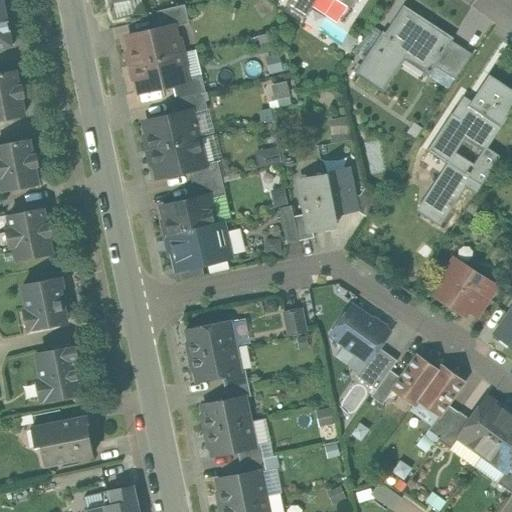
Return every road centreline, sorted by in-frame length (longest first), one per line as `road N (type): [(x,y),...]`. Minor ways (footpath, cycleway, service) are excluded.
road 1 (residential): [(132,304),(325,266),(358,274),(511,382)]
road 2 (tertiary): [(69,0),(132,304)]
road 3 (tertiary): [(132,304),(176,511)]
